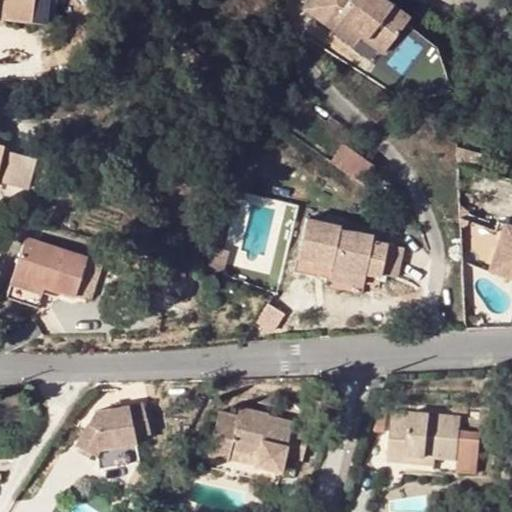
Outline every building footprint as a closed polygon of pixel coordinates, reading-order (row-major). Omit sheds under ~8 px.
[(0,0),(0,14),(2,15),(29,17),(31,0),(0,0)] [(328,0),(318,14),(343,32),(349,23),(371,40),(396,57),(421,21),(392,0),(328,0)] [(349,23),(343,32),(365,48),(371,40),(349,23)] [(356,177),(367,159),(343,144),(331,162),(356,177)] [(0,177),(0,178),(26,186),(35,157),(9,148),(0,177)] [(321,223),(314,260),(329,263),(346,266),(345,273),(344,274),(380,281),(381,276),(395,279),(401,248),(387,245),(387,239),(354,232),(355,229),(321,223)] [(511,256),(511,237),(482,228),(478,241),(511,256)] [(87,256),(25,237),(12,277),(43,287),(74,297),(87,256)] [(328,270),(345,273),(346,266),(329,263),(328,270)] [(379,287),(380,281),(344,274),(343,280),(379,287)] [(43,287),(12,277),(10,283),(41,293),(43,287)] [(467,400),(451,399),(451,409),(466,410),(467,400)] [(101,448),(137,443),(136,435),(150,432),(146,402),(96,410),(74,445),(95,455),(101,448)] [(382,405),(372,405),(370,426),(380,426),(382,405)] [(219,412),(209,454),(229,458),(230,449),(256,455),(254,464),(280,470),(284,455),(302,459),(304,453),(308,433),(290,428),(292,422),(267,416),(267,415),(239,407),(237,416),(219,412)] [(424,413),(388,410),(383,459),(403,461),(403,452),(431,455),(454,456),(457,416),(432,414),(424,413)] [(101,448),(95,455),(97,470),(140,463),(137,443),(101,448)] [(230,449),(229,458),(254,464),(256,455),(230,449)] [(403,452),(403,461),(430,464),(431,455),(403,452)]
